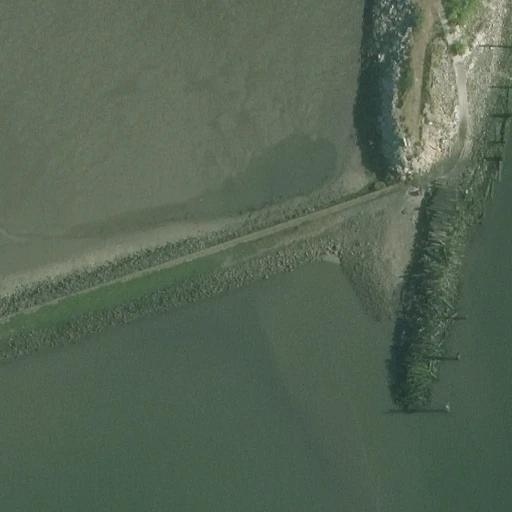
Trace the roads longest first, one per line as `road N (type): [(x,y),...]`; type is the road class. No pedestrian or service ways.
road 1 (track): [(434,0),(463,70),(459,170),(440,199)]
road 2 (track): [(419,153),(432,0)]
